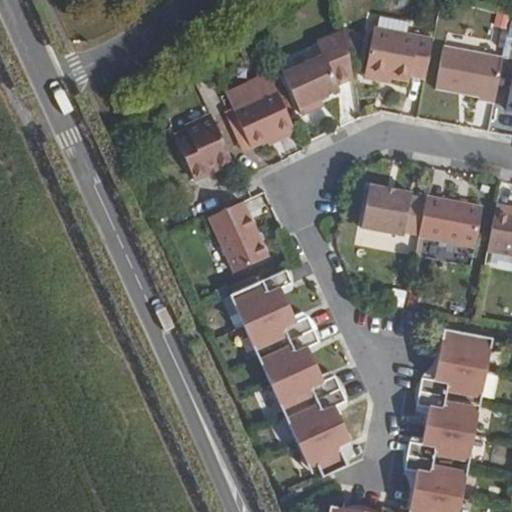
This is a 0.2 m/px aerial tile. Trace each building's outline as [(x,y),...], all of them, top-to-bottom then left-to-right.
[(427,74),(434,36),(375,24),(366,67),(395,73),(411,77),(412,71),(427,74)] [(355,74),(346,30),(321,43),(325,52),(284,71),(303,113),(327,101),(324,94),(341,86),(340,82),(355,74)] [(494,99),(503,56),(443,44),(434,84),(479,93),(478,97),(494,99)] [(395,73),(366,67),(367,73),(392,78),(395,73)] [(297,125),(279,86),(229,110),(221,114),(239,152),(246,148),(297,125)] [(236,161),(215,116),(189,128),(192,133),(178,140),(195,179),(236,161)] [(362,226),(405,233),(413,190),(371,183),(362,226)] [(427,194),(420,233),(475,244),(484,204),(427,194)] [(245,201),(211,216),(236,272),(270,257),(245,201)] [(511,203),(498,201),(489,247),(511,251),(511,203)] [(284,269),(260,279),(263,284),(232,298),(254,351),(285,337),(290,346),(259,360),(282,409),(313,395),(318,404),(286,419),(308,468),(315,466),(320,476),(345,466),(337,447),(350,441),(334,407),(345,402),(333,376),(321,381),(307,348),(318,343),(305,317),(294,321),(280,289),(291,283),(284,269)] [(444,391),(480,398),(492,340),(442,331),(433,381),(420,378),(415,407),(428,409),(420,444),(407,443),(403,470),(416,473),(407,511),(458,511),(466,472),(430,466),(433,456),(467,462),(478,408),(442,402),(444,391)]
